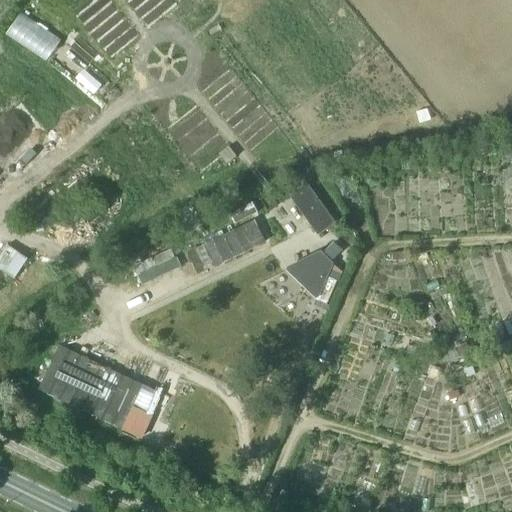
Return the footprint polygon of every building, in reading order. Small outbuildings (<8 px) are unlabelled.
[(309,182),(291,195),(318,233),(336,221),(309,182)] [(252,202),(231,213),(236,222),(257,212),(252,202)] [(265,241),(255,219),(204,244),(214,266),(265,241)] [(208,269),(197,247),(188,252),(198,274),(208,269)] [(393,261),(407,259),(406,251),(392,252),(393,261)] [(317,297),(330,264),(319,253),(287,269),(317,297)] [(327,303),(337,280),(328,276),(318,299),(327,303)] [(144,385),(60,346),(40,389),(124,429),(144,385)] [(143,437),(163,394),(144,385),(124,429),(143,437)]
